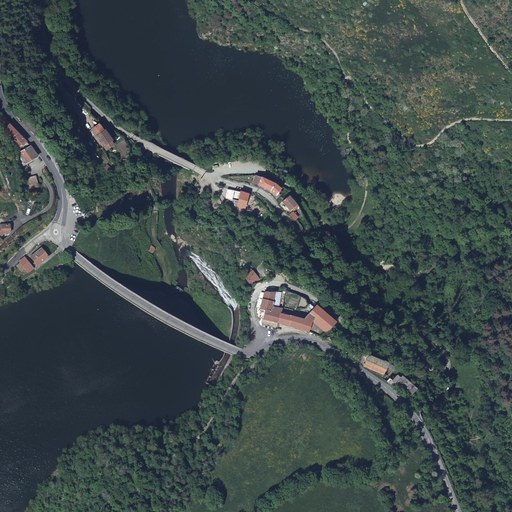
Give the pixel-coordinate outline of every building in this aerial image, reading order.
[(27,141),(1,114),(0,114),(0,128),(19,149),(27,141)] [(98,138),(105,147),(108,145),(110,148),(114,144),(112,142),(113,141),(105,130),(104,131),(101,126),(93,132),(98,138)] [(89,135),(93,141),(98,138),(93,132),(89,135)] [(24,165),(39,156),(31,145),(20,152),(24,165)] [(29,190),(38,187),(35,178),(35,174),(24,177),(29,190)] [(272,191),(277,195),(279,193),(282,188),(275,183),(261,177),(261,178),(258,177),(256,181),(252,180),(251,182),(272,191)] [(249,193),(242,191),(238,207),(245,209),(249,196),(250,194),(249,193)] [(291,196),(283,202),(289,211),(297,204),(291,196)] [(0,245),(5,240),(5,239),(7,236),(9,236),(10,234),(11,233),(11,226),(9,226),(2,226),(0,227),(0,245)] [(39,266),(49,256),(42,248),(31,257),(39,266)] [(34,268),(25,257),(20,262),(25,269),(29,273),(34,268)] [(251,273),(246,278),(252,285),(260,280),(254,272),(251,273)] [(266,310),(275,312),(279,293),(270,292),(267,292),(264,294),(262,307),(261,310),(266,311),(266,310)] [(337,321),(317,305),(314,308),(312,311),(305,318),(282,313),(280,323),(310,332),(313,322),(313,320),(328,332),(337,321)] [(280,323),(282,313),(279,313),(275,312),(266,310),(266,311),(264,319),(280,323)] [(262,323),(278,327),(280,323),(264,319),(262,323)] [(326,333),(328,332),(313,320),(313,322),(326,333)] [(330,333),(327,339),(335,342),(337,336),(330,333)] [(389,364),(368,355),(365,365),(384,374),(387,367),(389,364)] [(387,381),(393,386),(395,385),(411,397),(418,389),(403,375),(401,377),(398,374),(393,380),(390,378),(387,381)]
